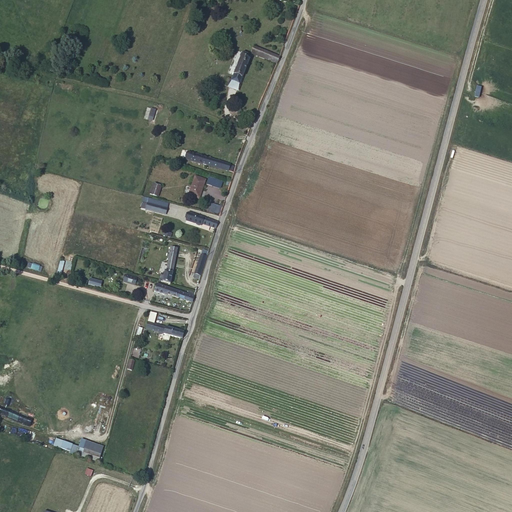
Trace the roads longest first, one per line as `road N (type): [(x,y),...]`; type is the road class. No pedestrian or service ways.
road 1 (residential): [(306,0),(239,175),(137,511)]
road 2 (secondary): [(342,511),(483,0)]
